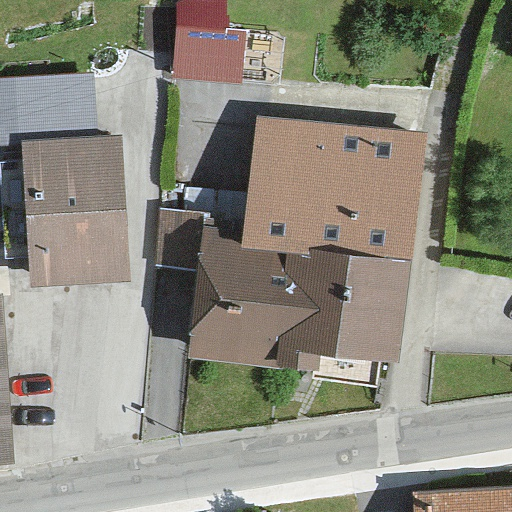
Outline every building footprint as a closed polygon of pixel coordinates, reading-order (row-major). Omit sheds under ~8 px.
[(226,0),(197,0),(181,7),(175,79),(240,85),(244,32),(224,30),(226,0)] [(250,240),(414,255),(425,136),(260,121),(250,240)] [(126,141),(29,145),(36,285),(133,281),(126,141)] [(406,352),(414,255),(250,240),(226,238),(228,224),(213,222),(213,214),(160,209),(155,264),(203,268),(194,362),(327,374),(330,345),(406,352)] [(0,298),(0,468),(13,468),(9,298),(0,298)] [(511,511),(511,491),(415,499),(415,511),(511,511)]
